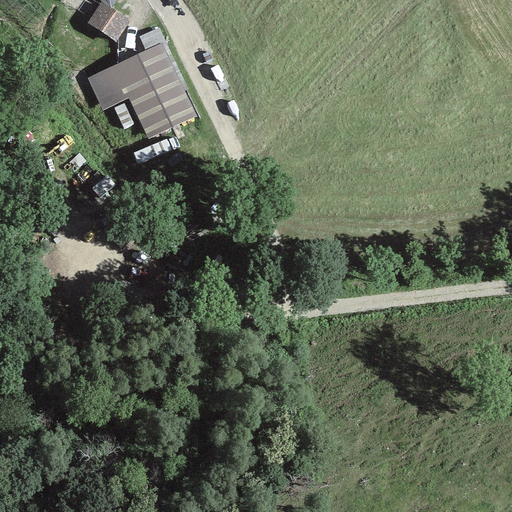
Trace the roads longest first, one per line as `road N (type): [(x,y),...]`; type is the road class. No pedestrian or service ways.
road 1 (track): [(0,348),(323,308)]
road 2 (track): [(323,308),(511,287)]
